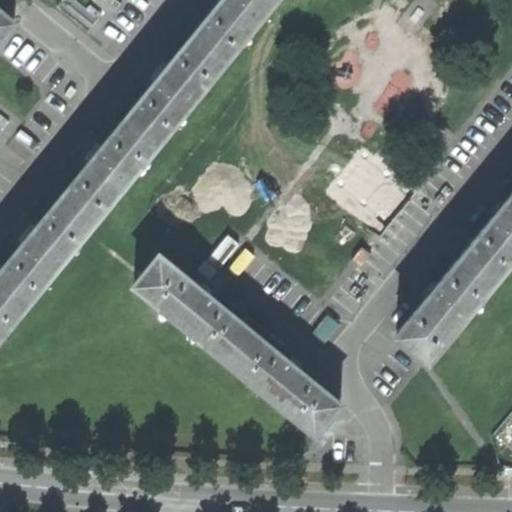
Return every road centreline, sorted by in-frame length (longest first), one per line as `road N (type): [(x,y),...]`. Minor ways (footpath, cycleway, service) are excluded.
road 1 (residential): [(380,511),(379,424),(343,380),(337,356),(511,143)]
road 2 (tertiary): [(368,511),(0,483)]
